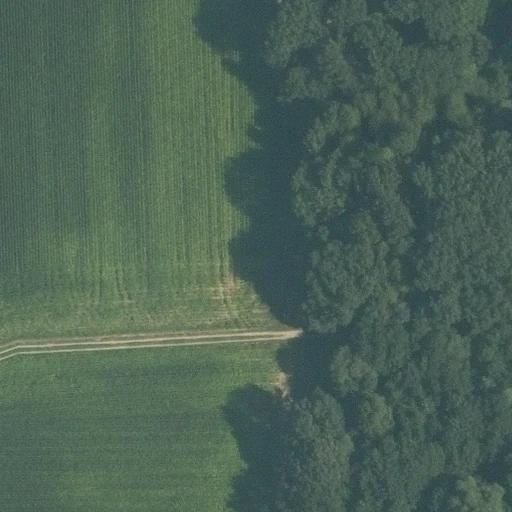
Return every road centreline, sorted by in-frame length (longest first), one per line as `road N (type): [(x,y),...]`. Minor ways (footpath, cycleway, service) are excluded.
road 1 (track): [(511,334),(321,332),(0,351)]
road 2 (track): [(312,0),(321,332)]
